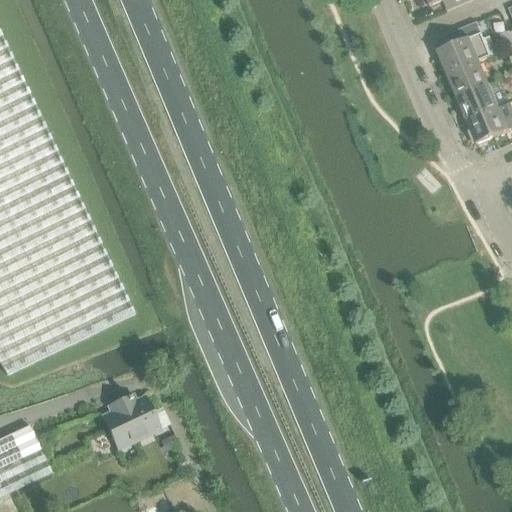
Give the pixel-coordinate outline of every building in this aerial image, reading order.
[(426,0),(430,8),(443,3),(448,13),(480,0),(426,0)] [(447,78),(480,64),(490,60),(475,26),(469,28),(446,38),(450,49),(437,55),(447,78)] [(0,368),(6,378),(8,377),(133,317),(0,33),(0,368)] [(507,53),(511,50),(511,40),(509,33),(501,37),(507,53)] [(447,78),(457,101),(490,87),(480,64),(447,78)] [(457,101),(466,124),(500,110),(490,87),(457,101)] [(510,133),(500,110),(466,124),(476,147),(510,133)] [(118,401),(115,404),(113,407),(108,409),(111,416),(101,420),(117,452),(158,432),(143,400),(134,405),(131,398),(126,401),(122,400),(118,401)] [(0,496),(33,481),(49,473),(33,440),(28,429),(0,442),(0,496)] [(174,437),(167,439),(172,451),(178,448),(174,437)]
